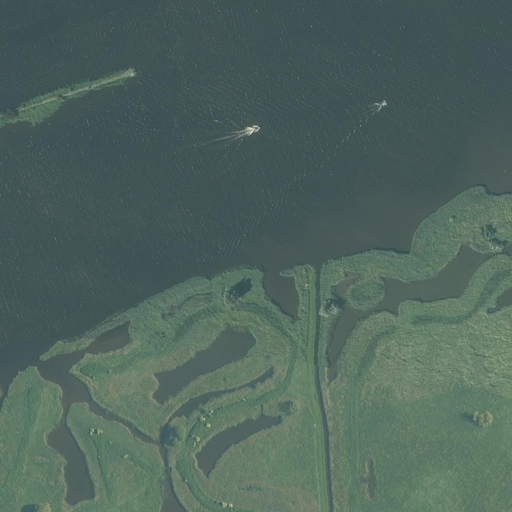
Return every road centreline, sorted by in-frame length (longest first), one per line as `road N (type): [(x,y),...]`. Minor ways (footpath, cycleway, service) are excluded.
road 1 (track): [(235,511),(205,503),(180,459),(211,416),(282,386),(291,343),(266,314),(210,310),(185,325),(169,349),(111,368),(82,368)]
road 2 (track): [(353,511),(353,390),(368,349),(407,323),(465,318),(511,272)]
road 3 (track): [(323,511),(308,374),(310,271)]
